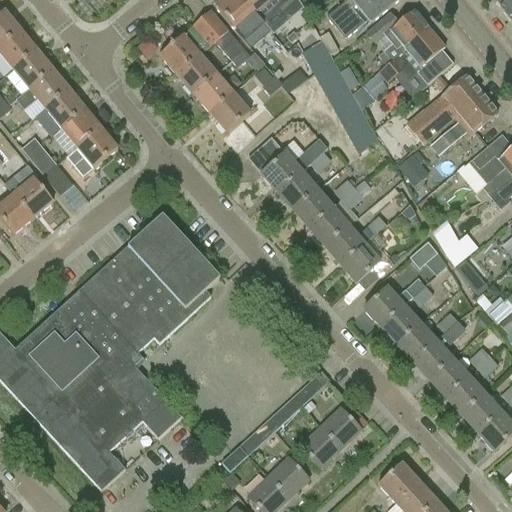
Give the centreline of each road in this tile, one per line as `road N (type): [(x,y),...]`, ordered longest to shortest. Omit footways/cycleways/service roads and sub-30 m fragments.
road 1 (residential): [(487,511),(168,159)]
road 2 (residential): [(0,300),(168,159)]
road 3 (unknown): [(198,192),(314,99)]
road 4 (residential): [(168,159),(85,59)]
